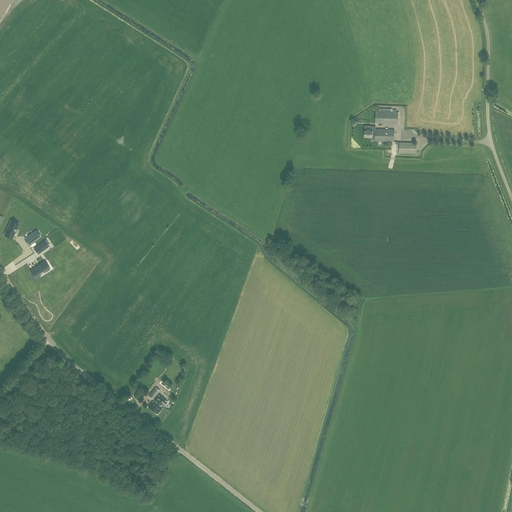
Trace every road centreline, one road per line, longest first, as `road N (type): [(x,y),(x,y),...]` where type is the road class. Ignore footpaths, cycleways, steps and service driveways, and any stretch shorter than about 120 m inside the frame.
road 1 (unclassified): [(259,511),(83,375),(0,269)]
road 2 (unclassified): [(511,199),(486,116),(487,33),(477,0)]
